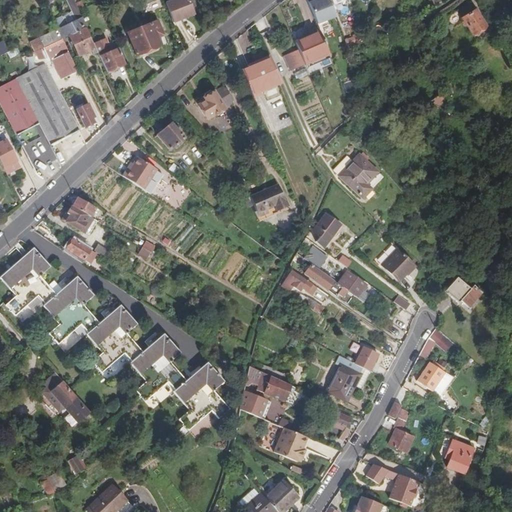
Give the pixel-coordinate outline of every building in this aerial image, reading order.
[(61,26),(66,36),(73,33),(90,26),(79,0),(72,0),(77,10),(74,15),(65,14),(57,18),(61,26)] [(171,0),(169,1),(176,22),(198,15),(193,0),(171,0)] [(317,0),(315,0),(309,3),(317,24),(336,17),(332,7),(330,1),(329,0),(320,0),(318,1),(317,0)] [(473,36),(486,28),(471,3),(457,12),(473,36)] [(166,34),(160,21),(131,34),(140,55),(163,46),(159,37),(166,34)] [(61,26),(43,35),(47,45),(66,36),(61,26)] [(97,42),(90,26),(73,33),(81,53),(93,47),(96,53),(100,51),(97,42)] [(321,33),(296,43),(299,50),(305,64),(308,70),(331,59),(321,33)] [(35,51),(43,47),(47,45),(43,35),(34,39),(35,40),(30,42),(35,51)] [(43,47),(49,57),(70,46),(66,36),(47,45),(43,47)] [(100,51),(109,72),(127,64),(121,48),(114,51),(109,38),(97,42),(100,51)] [(345,40),(348,47),(355,44),(353,38),(345,40)] [(35,51),(34,52),(39,62),(49,57),(43,47),(35,51)] [(305,64),(299,50),(285,56),(291,70),(305,64)] [(70,61),(67,54),(52,61),(62,79),(77,72),(73,64),(69,66),(67,63),(70,61)] [(260,93),(280,84),(269,57),(248,66),(249,68),(242,72),(253,98),(261,95),(260,93)] [(308,70),(310,74),(333,64),(331,59),(308,70)] [(43,65),(16,79),(38,122),(51,145),(78,132),(43,65)] [(16,79),(0,86),(0,101),(16,133),(38,122),(16,79)] [(453,101),(459,97),(451,82),(445,85),(453,101)] [(432,98),(428,101),(432,108),(450,98),(446,90),(432,98)] [(224,111),(234,105),(228,91),(218,98),(215,93),(210,92),(205,96),(204,100),(205,102),(198,107),(207,122),(216,117),(218,119),(226,115),(224,111)] [(94,117),(88,104),(77,109),(85,128),(93,124),(91,118),(94,117)] [(302,114),(308,126),(326,118),(320,106),(302,114)] [(185,141),(173,126),(158,138),(170,153),(185,141)] [(0,153),(11,148),(7,140),(0,143),(0,153)] [(35,140),(24,143),(33,168),(54,161),(48,145),(38,149),(35,140)] [(0,160),(4,169),(18,162),(11,148),(0,153),(0,160)] [(377,175),(359,155),(337,175),(360,200),(369,191),(364,186),(377,175)] [(128,169),(122,177),(143,191),(156,171),(138,158),(130,170),(128,169)] [(4,169),(7,174),(20,167),(18,162),(4,169)] [(168,170),(176,177),(181,171),(174,165),(168,170)] [(287,205),(278,185),(252,197),(260,217),(268,213),(267,210),(275,206),(277,209),(287,205)] [(73,207),(93,219),(94,220),(98,212),(77,200),(73,207)] [(73,207),(69,214),(67,214),(63,221),(84,234),(93,219),(73,207)] [(340,225),(327,213),(317,226),(323,232),(316,241),(323,246),(340,225)] [(92,263),(97,254),(94,252),(73,239),(67,249),(85,261),(86,259),(92,263)] [(18,243),(13,247),(23,258),(27,254),(18,243)] [(94,252),(97,254),(106,260),(111,252),(99,244),(94,252)] [(145,250),(153,254),(156,249),(148,244),(145,250)] [(304,259),(312,265),(318,269),(327,257),(313,246),(304,259)] [(438,254),(446,264),(455,255),(447,246),(438,254)] [(34,249),(27,254),(23,258),(0,277),(0,278),(16,297),(6,306),(15,317),(28,307),(35,315),(42,308),(59,327),(48,336),(58,348),(81,328),(88,336),(86,337),(102,356),(92,365),(101,376),(125,356),(131,364),(129,366),(146,385),(136,393),(145,405),(168,385),(175,393),(173,395),(190,414),(179,423),(189,434),(211,414),(218,422),(228,413),(211,394),(221,385),(205,366),(184,383),(168,365),(179,355),(163,337),(143,354),(126,335),(136,326),(120,307),(99,325),(83,306),(94,297),(77,278),(63,290),(55,282),(49,288),(39,277),(51,268),(34,249)] [(149,260),(153,254),(145,250),(141,256),(149,260)] [(414,267),(397,251),(383,266),(399,282),(414,267)] [(341,255),(337,261),(346,267),(349,262),(341,255)] [(343,298),(348,292),(339,285),(318,269),(312,265),(305,273),(336,296),(337,295),(343,298)] [(325,274),(330,278),(337,269),(332,265),(325,274)] [(314,286),(294,272),(290,277),(292,279),(290,282),(303,292),(305,288),(311,291),(314,286)] [(348,292),(364,303),(370,294),(362,288),(364,285),(348,272),(339,285),(348,292)] [(470,292),(457,280),(445,293),(458,306),(461,303),(469,310),(481,296),(473,289),(470,292)] [(308,308),(321,315),(324,308),(301,295),(297,302),(300,303),(308,308)] [(395,304),(405,311),(410,305),(400,297),(395,304)] [(308,308),(300,303),(299,305),(300,306),(299,310),(304,313),(308,308)] [(22,325),(35,315),(28,307),(15,317),(22,325)] [(435,343),(448,356),(457,346),(438,328),(429,338),(435,343)] [(391,348),(395,342),(383,333),(378,339),(391,348)] [(295,348),(299,340),(295,337),(291,346),(295,348)] [(435,343),(429,338),(420,356),(427,359),(435,343)] [(365,349),(356,365),(365,370),(370,373),(379,356),(365,349)] [(347,403),(356,387),(361,390),(370,373),(365,370),(356,365),(339,357),(335,365),(340,367),(327,392),(347,403)] [(417,384),(433,395),(438,388),(445,393),(453,382),(431,366),(417,384)] [(290,386),(263,374),(257,390),(284,401),(290,386)] [(92,414),(57,375),(45,385),(49,390),(45,395),(61,414),(67,410),(79,424),(92,414)] [(255,387),(258,378),(252,375),(248,385),(255,387)] [(438,388),(433,395),(440,400),(445,393),(438,388)] [(268,401),(253,395),(244,391),(241,409),(262,418),(268,401)] [(395,421),(401,407),(395,404),(388,417),(395,421)] [(410,408),(402,405),(401,407),(392,428),(395,430),(401,432),(410,408)] [(353,419),(332,409),(328,418),(350,428),(353,419)] [(304,449),(310,437),(286,428),(276,453),(299,462),(300,461),(302,462),(306,451),(304,449)] [(412,437),(401,432),(395,430),(387,446),(405,454),(412,437)] [(477,444),(485,446),(487,437),(479,436),(477,444)] [(451,442),(446,454),(451,457),(449,461),(447,468),(462,474),(472,450),(451,442)] [(77,456),(66,463),(74,476),(85,471),(77,456)] [(418,492),(421,484),(374,466),(367,478),(379,486),(384,478),(397,483),(396,486),(398,487),(396,492),(394,491),(390,501),(403,505),(402,508),(408,509),(409,508),(411,508),(413,502),(416,503),(420,493),(418,492)] [(293,472),(303,475),(304,470),(295,467),(293,472)] [(48,480),(57,495),(67,486),(59,472),(47,479),(48,480)] [(41,484),(48,480),(47,479),(45,475),(38,479),(41,484)] [(41,484),(50,497),(56,496),(57,495),(48,480),(41,484)] [(279,511),(284,511),(298,498),(283,481),(266,497),(279,511)] [(130,511),(133,509),(115,488),(88,511),(130,511)] [(261,492),(258,488),(240,504),(243,508),(261,492)] [(261,492),(243,508),(246,511),(278,511),(279,511),(266,497),(261,492)] [(388,511),(390,509),(362,498),(356,511),(388,511)]
